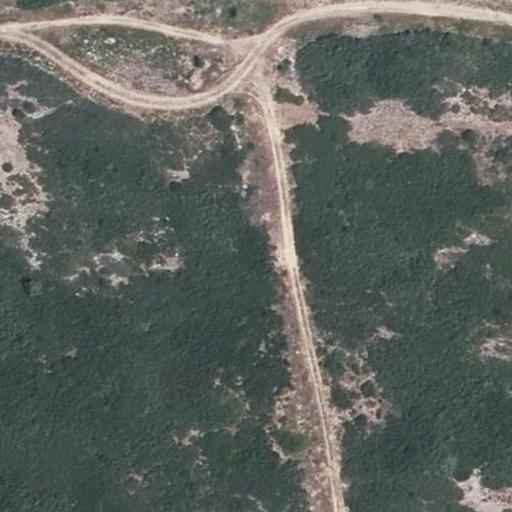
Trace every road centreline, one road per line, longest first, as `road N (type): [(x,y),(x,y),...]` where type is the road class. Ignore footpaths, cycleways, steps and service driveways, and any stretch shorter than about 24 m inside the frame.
road 1 (track): [(339,511),(258,112),(257,45)]
road 2 (track): [(511,21),(406,5),(294,18)]
road 3 (track): [(92,21),(130,19),(219,44),(257,45)]
